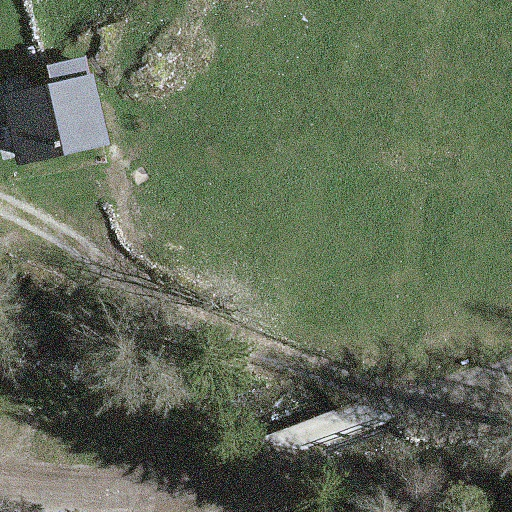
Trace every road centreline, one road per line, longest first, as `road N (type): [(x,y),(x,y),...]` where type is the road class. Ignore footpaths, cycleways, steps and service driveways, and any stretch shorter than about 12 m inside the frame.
road 1 (track): [(511,369),(245,465),(101,489),(0,491)]
road 2 (track): [(0,206),(159,301),(388,393),(397,405)]
